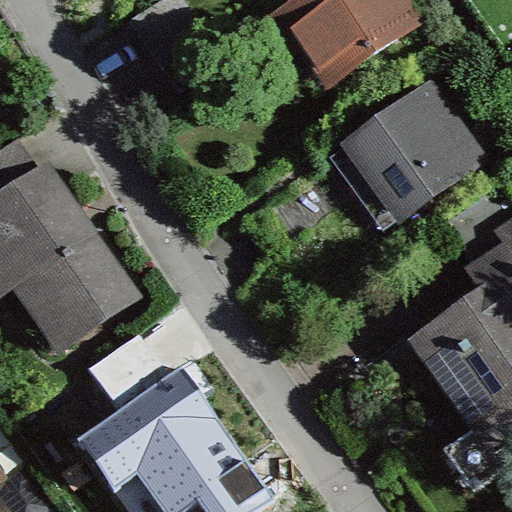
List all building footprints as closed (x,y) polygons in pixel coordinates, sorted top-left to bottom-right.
[(164,70),(211,38),(184,0),(163,0),(131,22),(164,70)] [(401,0),(307,0),(275,23),(293,48),(309,53),(331,85),(419,24),(401,0)] [(211,38),(164,70),(181,94),(231,60),(214,36),(211,38)] [(426,94),(343,154),(366,186),(394,225),(477,165),(426,94)] [(0,204),(42,174),(19,142),(0,156),(0,204)] [(366,186),(343,154),(250,223),(273,254),(366,186)] [(0,204),(0,259),(0,260),(50,328),(121,276),(45,172),(42,174),(0,204)] [(497,234),(511,223),(511,193),(504,183),(454,219),(489,268),(510,253),(497,234)] [(497,400),(511,420),(511,223),(497,234),(510,253),(489,268),(472,281),(482,294),(422,338),(478,414),(497,400)] [(184,365),(78,437),(113,487),(138,470),(167,511),(181,511),(201,499),(209,511),(254,511),(275,498),(184,365)]
